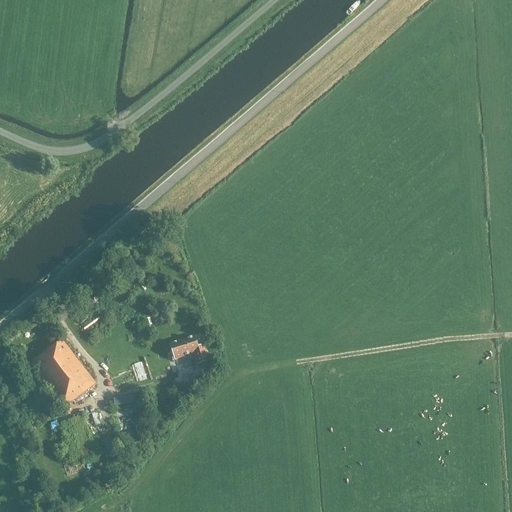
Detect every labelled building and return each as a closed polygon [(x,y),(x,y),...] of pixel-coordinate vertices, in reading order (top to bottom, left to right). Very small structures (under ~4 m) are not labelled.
[(118,262),(127,253),(117,242),(108,250),(118,262)] [(145,309),(159,297),(150,286),(136,299),(145,309)] [(113,309),(118,323),(135,318),(131,303),(113,309)] [(194,334),(169,343),(175,359),(195,352),(199,363),(209,359),(203,343),(198,345),(194,334)] [(64,410),(97,384),(63,341),(31,366),(64,410)] [(125,424),(139,411),(134,406),(120,419),(125,424)] [(146,415),(137,416),(137,438),(146,438),(146,415)] [(91,444),(82,417),(61,424),(74,466),(96,460),(94,455),(99,453),(96,443),(91,444)] [(22,455),(26,480),(35,479),(31,453),(22,455)]
